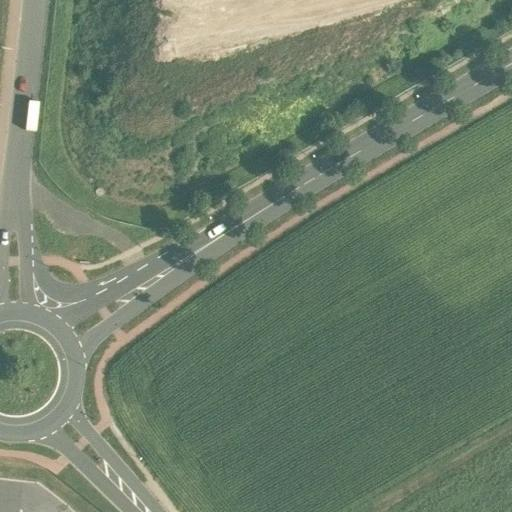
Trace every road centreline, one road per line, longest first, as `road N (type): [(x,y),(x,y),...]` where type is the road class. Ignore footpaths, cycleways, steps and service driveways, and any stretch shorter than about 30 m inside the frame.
road 1 (tertiary): [(60,336),(511,62)]
road 2 (tertiary): [(19,316),(14,261),(35,0)]
road 3 (unclassified): [(59,414),(147,511)]
